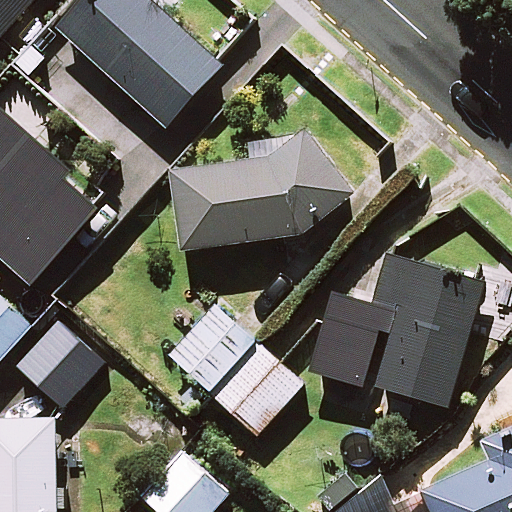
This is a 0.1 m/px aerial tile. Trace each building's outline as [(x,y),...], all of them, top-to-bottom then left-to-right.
[(0,0),(0,40),(35,0),(0,0)] [(228,58),(162,0),(78,0),(58,22),(170,122),(228,58)] [(0,95),(0,94),(0,245),(36,277),(105,199),(71,170),(78,162),(0,95)] [(271,151),(175,161),(185,244),(306,226),(361,183),(309,123),(271,151)] [(336,286),(315,365),(366,379),(378,380),(450,401),(488,273),(390,248),(373,297),(336,286)] [(0,360),(31,326),(0,299),(0,360)] [(219,307),(173,357),(193,375),(174,398),(208,427),(227,406),(260,436),(306,387),(219,307)] [(104,364),(59,323),(19,366),(64,408),(104,364)] [(63,511),(58,414),(0,411),(0,511),(63,511)] [(511,511),(511,419),(481,430),(490,452),(423,484),(435,511),(511,511)] [(214,511),(230,495),(182,450),(142,493),(161,511),(214,511)]
